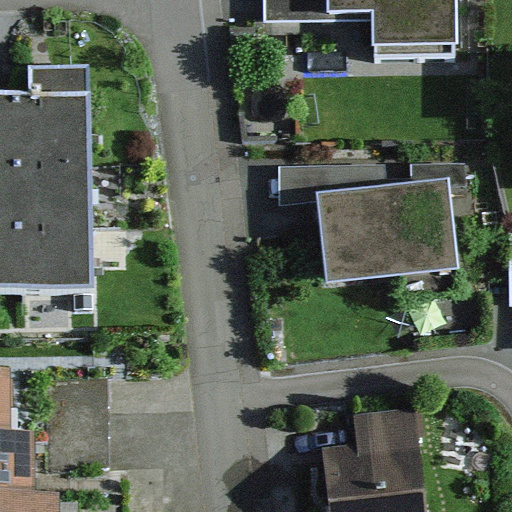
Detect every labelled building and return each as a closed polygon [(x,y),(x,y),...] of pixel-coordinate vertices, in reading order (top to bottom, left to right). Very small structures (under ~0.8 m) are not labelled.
[(457,0),(267,0),(268,24),(373,21),(374,60),(459,58),(457,0)] [(0,297),(92,296),(88,71),(29,72),(29,105),(0,105),(0,297)] [(320,207),(329,295),(460,277),(448,189),(397,196),(392,196),(390,174),(278,173),(280,214),(320,207)] [(12,381),(0,380),(0,442),(13,442),(12,381)] [(107,472),(108,387),(49,386),(48,472),(107,472)] [(324,511),(425,511),(414,413),(349,420),(353,460),(343,461),(319,464),(324,511)] [(0,504),(39,505),(38,442),(13,442),(0,442),(0,504)] [(0,511),(77,511),(78,510),(60,510),(60,503),(39,505),(0,504),(0,511)]
